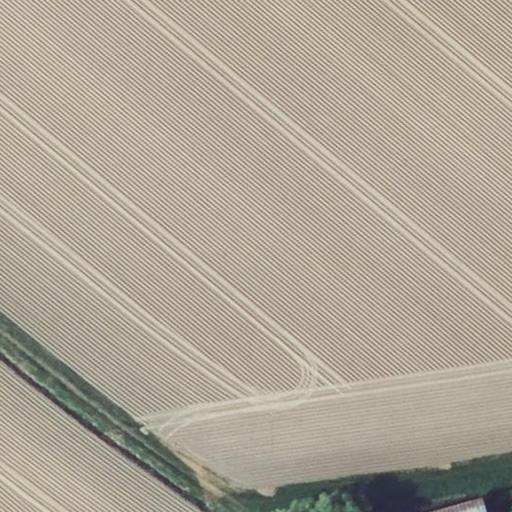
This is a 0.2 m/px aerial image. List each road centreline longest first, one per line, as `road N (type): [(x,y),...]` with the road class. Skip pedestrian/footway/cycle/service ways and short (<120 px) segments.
road 1 (track): [(0,328),(132,437),(240,511)]
road 2 (track): [(277,511),(433,482)]
